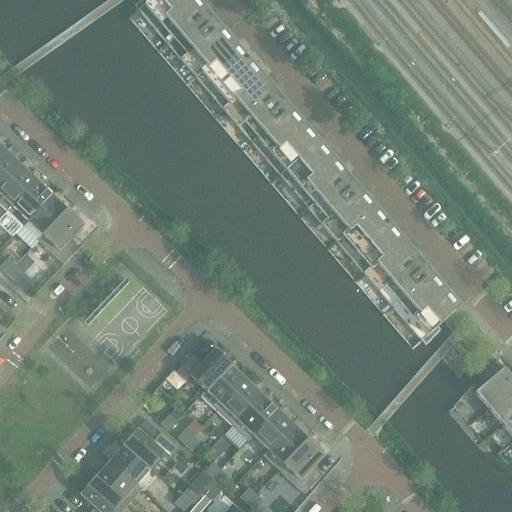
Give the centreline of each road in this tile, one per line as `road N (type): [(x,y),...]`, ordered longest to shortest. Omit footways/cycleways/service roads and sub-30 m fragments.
road 1 (residential): [(511,338),(221,0)]
road 2 (residential): [(16,511),(208,297)]
road 3 (residential): [(377,458),(208,297)]
road 4 (residential): [(134,226),(45,318),(0,380)]
road 5 (residential): [(134,226),(0,99)]
